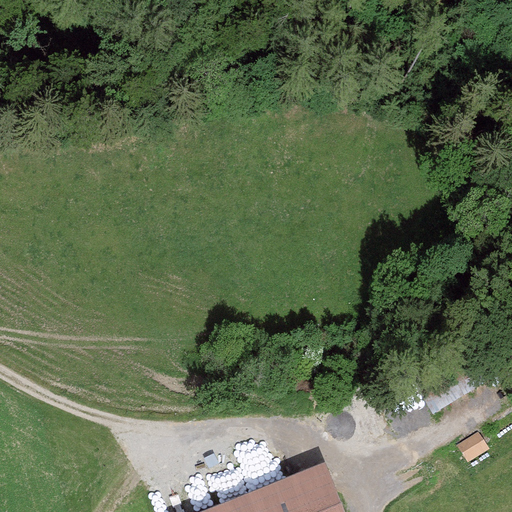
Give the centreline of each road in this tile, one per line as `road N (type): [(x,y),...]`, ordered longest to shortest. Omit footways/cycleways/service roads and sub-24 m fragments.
road 1 (track): [(286,432),(138,433),(56,408),(0,377)]
road 2 (track): [(286,432),(364,471),(362,511)]
